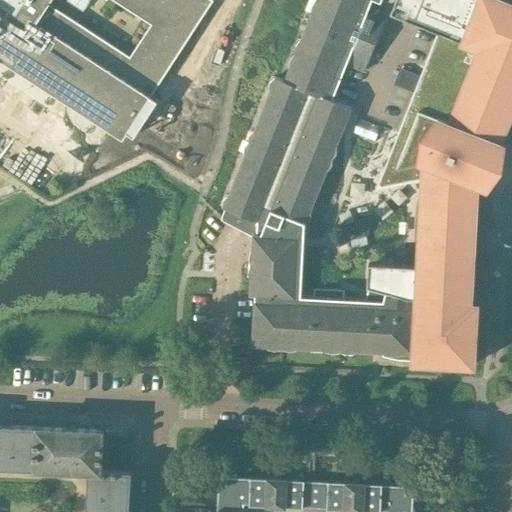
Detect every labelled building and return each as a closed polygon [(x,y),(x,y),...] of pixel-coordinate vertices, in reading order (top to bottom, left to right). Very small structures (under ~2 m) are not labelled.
[(0,0),(0,60),(1,60),(6,63),(7,62),(12,65),(11,66),(13,68),(14,67),(16,68),(16,69),(18,71),(19,70),(24,73),(23,74),(25,76),(26,74),(31,78),(30,79),(32,80),(33,79),(38,82),(37,83),(39,85),(40,84),(42,85),(42,86),(48,91),(49,90),(54,93),(53,94),(55,95),(56,94),(61,97),(60,98),(62,100),(63,99),(68,102),(67,103),(70,105),(70,104),(75,107),(74,108),(77,109),(77,108),(82,111),(81,112),(84,114),(84,113),(89,116),(88,117),(91,118),(91,117),(94,119),(93,120),(96,122),(96,121),(99,122),(98,123),(100,125),(101,124),(106,127),(105,128),(107,129),(108,128),(113,131),(112,132),(114,134),(115,133),(120,136),(119,137),(122,139),(127,132),(129,128),(139,113),(145,117),(146,118),(150,111),(144,107),(151,96),(151,95),(150,95),(152,92),(153,93),(154,91),(153,90),(156,85),(157,86),(159,84),(157,83),(161,78),(162,79),(166,73),(165,72),(168,67),(169,68),(179,52),(178,51),(182,46),(183,47),(200,20),(202,18),(202,17),(201,16),(205,11),(206,12),(207,9),(206,9),(209,4),(211,4),(213,0),(0,0)] [(316,0),(284,81),(275,77),(224,208),(225,208),(221,219),(253,232),(250,294),(255,294),(253,344),(384,351),(383,356),(399,360),(413,361),(417,301),(369,287),(366,299),(344,297),(344,290),(314,288),(314,295),(302,295),(305,222),(311,218),(311,212),(310,211),(327,169),(328,169),(332,165),(332,158),(331,158),(331,157),(332,158),(336,153),(336,147),(335,147),(351,107),(332,99),(346,64),(347,64),(365,71),(387,14),(369,7),(371,0),(373,0),(380,3),(381,0),(316,0)] [(511,0),(395,0),(394,3),(410,9),(406,19),(419,24),(438,31),(403,119),(403,120),(380,179),(386,185),(424,177),(419,265),(368,263),(367,286),(369,287),(417,301),(413,361),(474,364),(477,304),(471,304),(477,182),(486,186),(498,158),(503,144),(499,142),(511,110),(511,0)] [(231,43),(214,32),(205,46),(222,57),(231,43)] [(36,468),(38,427),(6,425),(4,466),(36,468)] [(70,469),(72,428),(38,427),(36,468),(70,469)] [(103,430),(76,429),(72,428),(70,469),(90,470),(101,470),(103,430)] [(290,453),(289,453),(267,452),(266,462),(290,463),(290,453)] [(368,457),(367,457),(344,456),(344,466),(367,467),(368,457)] [(131,471),(101,470),(90,470),(88,501),(129,504),(131,471)] [(244,504),(246,476),(218,475),(217,503),(244,504)] [(273,506),(274,478),(246,476),(244,504),(250,504),(250,505),(273,506)] [(301,507),(303,479),(274,478),(273,506),(301,507)] [(327,502),(328,481),(303,479),(301,507),(303,507),(303,501),(327,502)] [(353,510),(354,482),(328,481),(327,502),(328,502),(327,509),(353,510)] [(379,511),(381,483),(354,482),(353,510),(379,511)] [(414,485),(389,484),(381,483),(379,511),(380,511),(386,511),(385,511),(413,511),(413,509),(414,485)] [(194,493),(194,504),(205,505),(205,494),(194,493)] [(128,511),(129,511),(129,504),(88,501),(87,511),(128,511)] [(243,511),(244,504),(217,503),(216,511),(243,511),(244,511),(243,511)]
